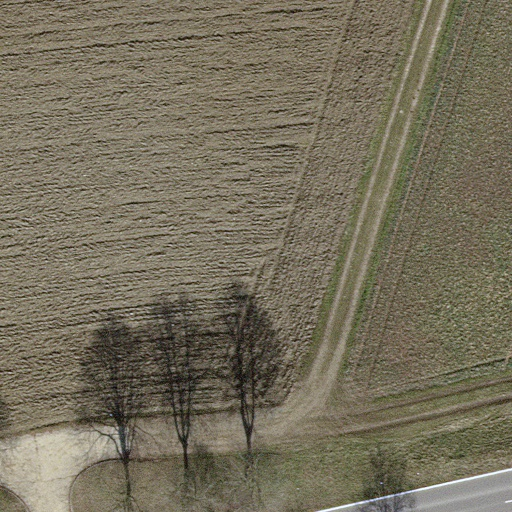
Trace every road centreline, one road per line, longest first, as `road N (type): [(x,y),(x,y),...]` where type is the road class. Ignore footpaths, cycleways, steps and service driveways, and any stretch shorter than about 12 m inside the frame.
road 1 (track): [(446,0),(314,394),(272,432)]
road 2 (track): [(48,455),(252,435),(511,390)]
